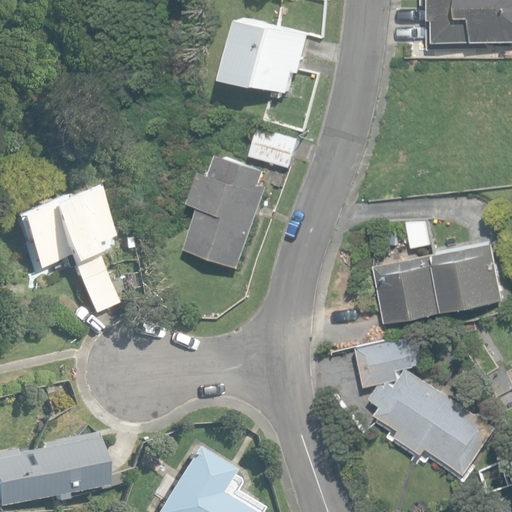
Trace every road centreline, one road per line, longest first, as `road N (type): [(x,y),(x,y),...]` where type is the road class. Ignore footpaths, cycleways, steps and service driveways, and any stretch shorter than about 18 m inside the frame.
road 1 (residential): [(293,370),(307,237),(363,73),(367,0)]
road 2 (residential): [(293,370),(135,375)]
road 3 (residential): [(331,511),(293,370)]
